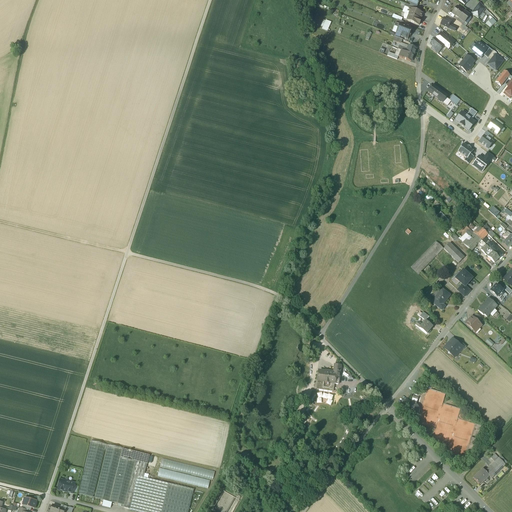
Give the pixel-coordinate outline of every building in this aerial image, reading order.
[(479,2),(471,13),(478,19),(485,9),(479,2)] [(464,12),(457,6),(451,13),(457,17),(459,18),(464,12)] [(417,11),(415,10),(414,10),(412,10),(409,9),(408,12),(409,12),(408,15),(409,15),(420,19),(422,14),(417,12),(417,11)] [(464,12),(459,18),(464,22),(469,15),(464,12)] [(420,19),(409,15),(407,20),(418,25),(421,20),(420,19)] [(459,18),(457,17),(455,20),(462,25),(463,25),(465,22),(464,22),(459,18)] [(451,21),(443,18),(440,25),(448,28),(449,25),(451,21)] [(492,18),(485,24),(490,28),(496,23),(492,18)] [(404,26),(399,24),(399,26),(395,35),(400,37),(400,36),(408,39),(412,29),(408,27),(404,26)] [(441,33),(436,39),(444,46),(448,50),(453,44),(447,39),(441,33)] [(444,46),(436,39),(434,39),(431,44),(431,45),(433,47),(439,52),(444,46)] [(480,58),(484,54),(488,48),(485,46),(484,48),(478,43),(472,51),(476,54),(475,55),(478,58),(479,57),(480,58)] [(416,49),(408,46),(406,50),(405,53),(412,56),(414,56),(416,49)] [(493,51),(488,48),(484,54),(488,57),(493,51)] [(405,53),(402,51),(399,57),(410,62),(412,56),(405,53)] [(493,51),(488,58),(491,61),(495,55),(496,54),(493,51)] [(495,55),(491,61),(487,65),(495,71),(503,61),(495,55)] [(467,56),(458,66),(466,72),(468,69),(469,70),(473,66),(472,65),(474,62),(467,56)] [(495,83),(500,87),(507,78),(509,76),(504,71),(495,83)] [(510,99),(511,96),(511,83),(509,88),(503,94),(510,99)] [(439,90),(432,84),(427,91),(434,97),(439,90)] [(447,95),(439,90),(434,97),(438,99),(438,101),(440,102),(441,102),(442,102),(445,98),(447,95)] [(460,100),(453,95),(449,100),(456,105),(460,100)] [(455,120),(462,125),(469,116),(467,114),(466,116),(461,112),(455,120)] [(469,116),(462,125),(462,126),(468,131),(475,123),(470,119),(471,117),(469,116)] [(503,128),(501,127),(494,121),(493,120),(487,128),(497,135),(500,131),(503,128)] [(479,143),(488,149),(493,142),(490,140),(488,139),(484,136),(479,143)] [(458,152),(466,158),(467,159),(470,155),(473,151),(470,149),(471,149),(467,146),(467,147),(463,144),(458,152)] [(483,158),(490,162),(493,157),(487,152),(483,158)] [(464,161),(468,164),(473,157),(470,155),(467,159),(466,158),(464,161)] [(482,173),(490,162),(483,158),(482,159),(479,156),(472,165),(482,173)] [(493,206),(489,211),(495,217),(499,212),(493,206)] [(437,214),(444,221),(446,218),(439,212),(437,214)] [(473,233),(465,226),(458,234),(461,237),(465,233),(469,237),(473,233)] [(490,231),(485,226),(482,229),(487,234),(490,231)] [(480,231),(476,235),(481,241),(487,234),(482,229),(480,231)] [(507,232),(502,237),(505,240),(510,235),(507,232)] [(454,233),(450,236),(456,242),(459,239),(454,233)] [(476,235),(469,242),(475,247),(477,244),(481,241),(476,235)] [(511,244),(511,236),(510,235),(505,240),(501,244),(507,249),(511,244)] [(435,241),(411,267),(418,274),(443,248),(435,241)] [(475,247),(469,242),(467,244),(465,246),(470,251),(475,247)] [(502,255),(490,242),(486,246),(499,258),(502,255)] [(464,258),(449,243),(443,249),(458,263),(464,258)] [(486,246),(486,245),(481,250),(494,263),(499,258),(486,246)] [(465,287),(472,279),(463,271),(461,273),(460,273),(457,276),(458,277),(456,279),(462,285),(465,287)] [(511,272),(511,271),(503,280),(511,287),(511,285),(511,272)] [(457,291),(465,297),(470,291),(465,287),(462,285),(457,291)] [(496,285),(490,292),(497,297),(500,294),(502,291),(496,285)] [(511,291),(506,287),(502,291),(507,296),(511,291)] [(435,298),(431,303),(441,311),(445,307),(443,304),(450,296),(442,289),(439,292),(435,298)] [(489,298),(478,310),(483,315),(484,314),(487,317),(490,314),(490,313),(489,313),(493,309),(494,309),(497,306),(493,302),(489,298)] [(429,317),(423,313),(420,317),(425,321),(429,317)] [(477,314),(473,318),(478,323),(482,319),(477,314)] [(472,318),(470,320),(466,324),(473,331),(476,328),(478,329),(481,325),(478,323),(473,318),(472,318)] [(433,327),(425,321),(422,326),(420,329),(427,334),(428,334),(431,332),(430,331),(433,327)] [(458,343),(453,339),(444,348),(448,352),(448,353),(449,354),(450,354),(454,358),(463,348),(458,343)] [(466,347),(460,341),(458,343),(463,348),(464,349),(466,347)] [(323,371),(319,371),(317,388),(334,390),(335,384),(338,385),(339,379),(341,366),(335,365),(334,370),(334,373),(330,372),(326,371),(325,372),(323,371)] [(416,405),(411,403),(408,412),(417,415),(419,409),(417,405),(416,405)] [(149,455),(91,441),(78,494),(93,498),(104,450),(106,451),(95,498),(124,505),(135,461),(147,464),(149,455)] [(250,458),(246,454),(242,457),(247,462),(250,458)] [(507,463),(501,456),(498,458),(505,465),(507,463)] [(215,471),(162,458),(160,466),(213,479),(215,471)] [(494,462),(490,466),(497,473),(503,467),(505,465),(498,458),(494,462)] [(188,511),(194,489),(143,477),(147,464),(135,461),(124,505),(124,507),(129,509),(128,511),(133,511),(188,511)] [(497,473),(490,466),(485,471),(489,476),(491,479),(497,473)] [(210,480),(159,467),(157,476),(208,488),(210,480)] [(482,469),(473,478),(480,485),(489,476),(485,471),(482,469)] [(67,480),(65,480),(63,481),(60,480),(58,490),(73,493),(75,484),(68,482),(67,480)] [(36,501),(25,498),(23,506),(28,507),(34,509),(36,501)]
